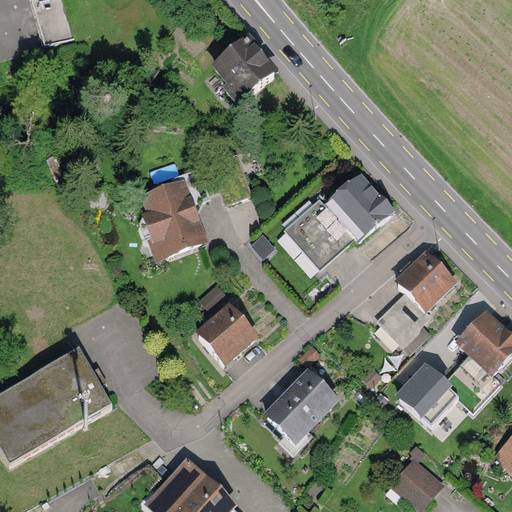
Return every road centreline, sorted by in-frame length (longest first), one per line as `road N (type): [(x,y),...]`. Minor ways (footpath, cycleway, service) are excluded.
road 1 (residential): [(96,336),(155,418),(183,431),(226,405),(448,214)]
road 2 (secondary): [(448,214),(256,0)]
